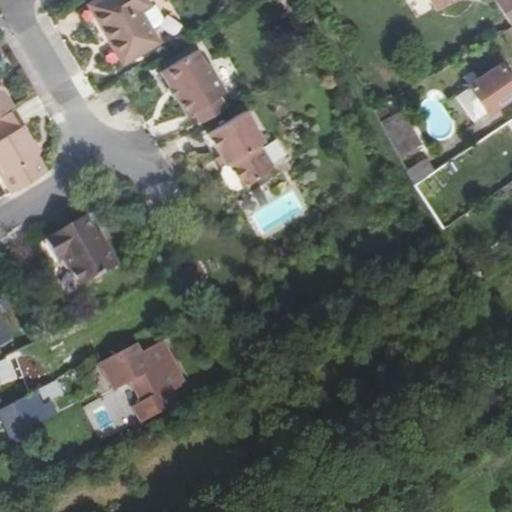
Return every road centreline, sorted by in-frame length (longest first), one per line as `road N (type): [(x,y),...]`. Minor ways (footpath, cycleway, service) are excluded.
road 1 (track): [(311,0),(511,356)]
road 2 (residential): [(106,159),(17,0)]
road 3 (residential): [(0,226),(106,159)]
